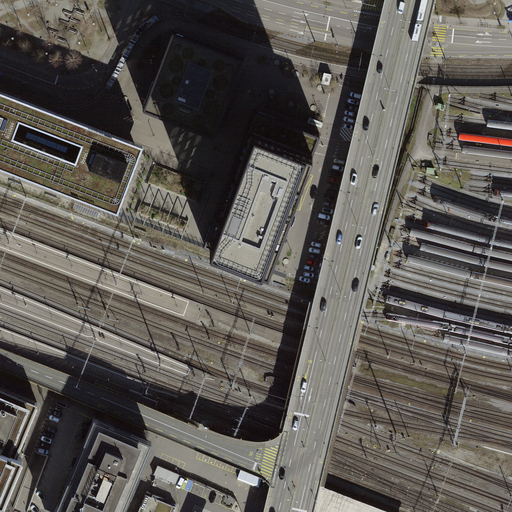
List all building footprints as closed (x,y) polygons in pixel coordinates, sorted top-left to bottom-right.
[(172,29),(142,108),(214,135),(244,57),(172,29)] [(332,74),(324,72),(322,83),(329,85),(332,74)] [(141,150),(143,145),(0,90),(0,165),(3,167),(117,211),(134,167),(139,155),(141,150)] [(255,109),(203,244),(269,269),(317,144),(321,134),(255,109)] [(309,117),(307,122),(321,127),(323,122),(309,117)] [(0,503),(3,504),(12,483),(22,458),(15,455),(37,403),(0,386),(0,503)] [(53,511),(121,511),(152,440),(94,416),(53,511)] [(180,474),(158,465),(154,474),(176,484),(180,474)] [(264,474),(243,466),(238,480),(259,488),(264,474)] [(372,511),(320,492),(312,511),(372,511)] [(173,511),(176,506),(146,493),(137,511),(173,511)]
